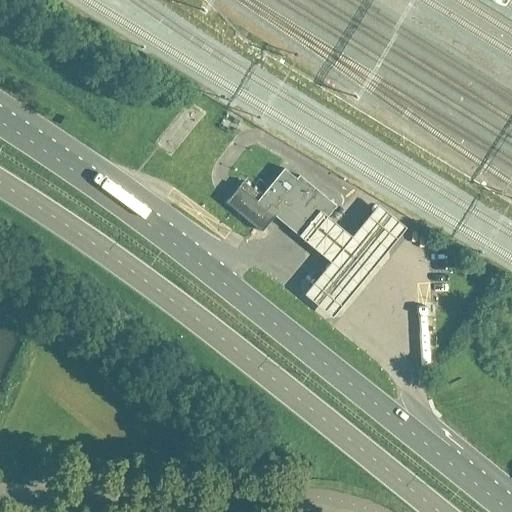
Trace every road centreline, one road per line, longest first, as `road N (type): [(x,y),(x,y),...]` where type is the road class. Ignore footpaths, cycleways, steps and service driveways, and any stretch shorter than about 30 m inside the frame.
road 1 (primary): [(509,511),(0,112)]
road 2 (primary): [(0,191),(124,266),(433,511)]
